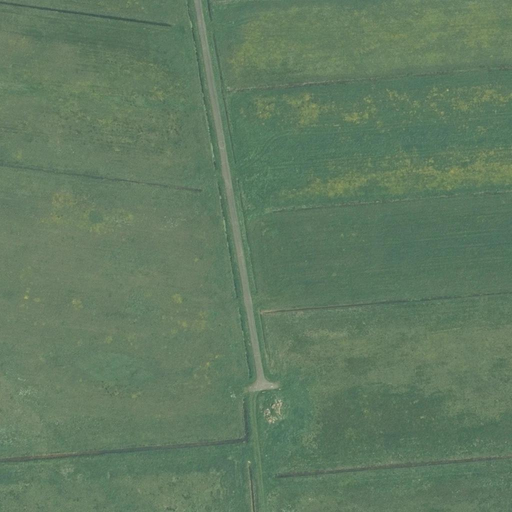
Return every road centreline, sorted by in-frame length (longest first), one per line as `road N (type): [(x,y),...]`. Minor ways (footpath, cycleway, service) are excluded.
road 1 (unclassified): [(262,380),(196,0)]
road 2 (track): [(262,511),(253,401),(262,380)]
